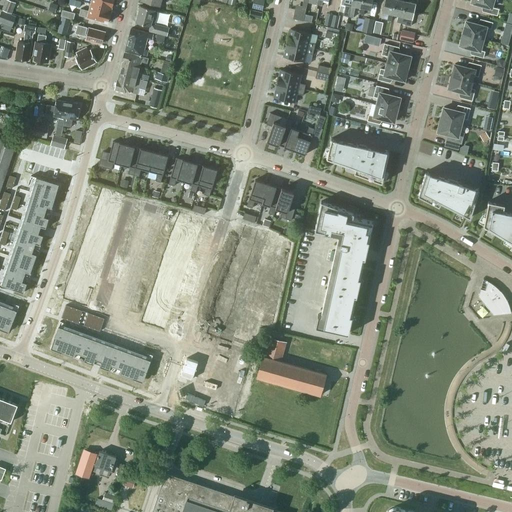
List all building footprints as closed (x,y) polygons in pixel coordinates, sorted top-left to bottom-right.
[(16,3),(8,0),(5,0),(2,10),(12,14),(16,3)] [(112,9),(113,0),(89,0),(88,3),(112,9)] [(254,0),(252,8),(263,10),(265,0),(264,0),(254,0)] [(305,14),(307,3),(308,0),(303,0),(302,7),(296,6),(293,18),(303,21),(305,14)] [(349,12),(351,6),(352,0),(341,0),(341,3),(346,5),(344,16),(348,17),(349,12)] [(361,8),(362,0),(352,0),(351,6),(349,12),(348,17),(353,18),(355,7),(361,8)] [(362,0),(361,8),(359,15),(364,16),(365,9),(371,10),(373,0),(362,0)] [(393,15),(396,0),(385,0),(383,13),(389,14),(387,20),(392,21),(393,15)] [(402,23),(406,2),(396,0),(393,15),(398,16),(397,22),(402,23)] [(492,8),(494,0),(472,0),(472,3),(485,6),(483,12),(498,16),(500,10),(492,8)] [(412,26),(416,4),(406,2),(402,23),(412,26)] [(58,5),(51,3),(48,10),(55,13),(58,5)] [(108,23),(112,9),(88,3),(86,10),(81,9),(79,15),(108,23)] [(149,32),(167,36),(169,29),(156,25),(156,24),(152,23),(155,10),(140,6),(136,23),(150,26),(149,32)] [(61,16),(74,20),(75,13),(63,10),(61,16)] [(263,13),(251,10),(250,17),(261,19),(263,13)] [(16,16),(2,11),(0,16),(0,21),(12,26),(16,16)] [(305,14),(303,21),(311,23),(313,16),(305,14)] [(332,14),(330,26),(337,28),(340,16),(332,14)] [(62,17),(59,29),(71,32),(74,21),(62,17)] [(362,31),(371,32),(374,20),(366,19),(365,25),(364,25),(362,31)] [(464,34),(483,39),(486,28),(492,29),(494,23),(481,19),(479,25),(467,22),(464,34)] [(384,23),(376,21),(373,33),(381,34),(384,23)] [(34,33),(35,33),(37,26),(25,24),(24,31),(26,31),(24,42),(19,42),(16,58),(29,60),(34,33)] [(86,40),(102,44),(105,33),(82,27),(80,35),(87,36),(86,40)] [(128,40),(146,44),(148,39),(152,40),(153,35),(131,29),(128,40)] [(289,36),(287,43),(315,49),(316,44),(309,42),(311,34),(291,29),(289,36)] [(339,33),(327,30),(326,37),(338,40),(339,33)] [(400,39),(413,42),(415,35),(402,32),(400,39)] [(46,36),(39,34),(38,41),(36,41),(34,55),(35,56),(35,60),(40,61),(40,62),(44,63),(45,62),(46,62),(48,55),(49,54),(50,50),(49,49),(50,43),(45,43),(46,36)] [(480,50),(483,39),(464,34),(461,46),(473,49),(471,55),(484,58),(486,52),(480,50)] [(380,46),(382,38),(374,36),(372,44),(380,46)] [(145,49),(146,44),(128,40),(125,50),(147,56),(149,50),(145,49)] [(74,42),(67,41),(65,57),(72,58),(74,42)] [(286,50),(284,57),(304,62),(306,53),(313,55),(315,49),(287,43),(285,50),(286,50)] [(387,64),(408,69),(411,57),(398,54),(400,48),(385,44),(383,53),(390,55),(387,64)] [(91,50),(88,52),(86,48),(77,52),(79,56),(76,57),(82,69),(96,62),(91,50)] [(147,63),(149,58),(125,52),(122,63),(140,67),(141,62),(147,63)] [(341,62),(348,64),(351,55),(343,53),(341,62)] [(452,77),(472,82),(474,76),(479,77),(482,66),(469,62),(468,68),(455,65),(452,77)] [(148,81),(149,75),(139,72),(140,67),(122,63),(119,74),(137,78),(148,81)] [(405,81),(408,69),(387,64),(386,71),(381,70),(378,80),(391,83),(392,78),(405,81)] [(317,72),(330,74),(331,68),(319,65),(317,72)] [(504,69),(496,67),(494,75),(502,77),(504,69)] [(279,77),(277,84),(305,90),(306,85),(299,83),(301,74),(281,70),(280,77),(279,77)] [(169,75),(166,75),(157,72),(155,79),(167,82),(169,75)] [(330,74),(317,72),(316,78),(328,81),(330,74)] [(137,78),(119,74),(115,89),(126,92),(127,91),(137,94),(139,88),(145,89),(148,81),(137,78)] [(470,88),(472,82),(452,77),(449,89),(462,92),(460,98),(473,101),(476,90),(470,88)] [(276,91),(275,98),(295,103),(297,94),(304,96),(305,90),(277,84),(276,91)] [(378,105),(397,110),(400,98),(388,95),(389,89),(377,86),(374,97),(379,99),(378,105)] [(162,90),(154,88),(152,98),(160,100),(162,90)] [(339,103),(340,95),(333,93),(331,101),(339,103)] [(495,109),(497,101),(489,99),(487,107),(495,109)] [(65,126),(68,103),(57,101),(56,107),(48,106),(47,114),(54,115),(54,116),(59,117),(58,125),(65,126)] [(68,103),(65,126),(72,127),(73,119),(78,120),(80,104),(68,103)] [(394,122),(397,110),(378,105),(375,116),(369,115),(368,121),(380,125),(382,119),(394,122)] [(441,120),(461,125),(463,119),(468,120),(471,108),(458,105),(457,111),(444,108),(441,120)] [(308,112),(320,115),(322,108),(309,106),(308,112)] [(273,127),(267,141),(279,145),(286,126),(280,124),(282,117),(271,113),(267,125),(273,127)] [(15,117),(7,115),(4,123),(12,125),(15,117)] [(326,117),(320,115),(316,127),(322,129),(326,117)] [(288,119),(286,126),(279,145),(292,150),(299,131),(291,128),(294,121),(288,119)] [(460,131),(461,125),(441,120),(438,132),(451,135),(449,141),(462,144),(465,133),(460,131)] [(49,127),(35,124),(33,136),(47,138),(49,127)] [(299,131),(292,150),(306,155),(313,136),(313,135),(315,129),(309,127),(307,133),(299,131)] [(490,138),(486,131),(480,135),(484,141),(490,138)] [(51,145),(64,149),(67,139),(54,135),(51,145)] [(0,190),(16,144),(0,138),(0,190)] [(354,172),(383,183),(390,152),(357,144),(357,146),(351,145),(351,143),(332,139),(327,158),(356,168),(354,172)] [(460,144),(449,141),(446,140),(445,146),(458,150),(460,144)] [(169,155),(114,141),(111,153),(103,151),(99,166),(113,169),(115,162),(131,167),(129,174),(140,176),(142,170),(158,174),(156,181),(162,182),(163,175),(164,175),(169,155)] [(218,170),(177,158),(171,177),(169,184),(175,186),(177,179),(193,184),(191,190),(197,192),(199,185),(206,188),(204,194),(210,196),(212,189),(218,170)] [(471,218),(480,189),(426,172),(419,195),(440,206),(442,203),(471,218)] [(22,228),(2,285),(24,293),(44,235),(43,235),(45,227),(47,228),(60,185),(37,178),(24,221),(22,228)] [(295,192),(256,180),(250,199),(248,206),(253,208),(255,201),(271,206),(269,213),(275,215),(277,208),(283,210),(281,217),(292,221),(296,209),(290,207),(295,192)] [(103,190),(99,203),(119,210),(123,197),(103,190)] [(361,278),(359,278),(363,258),(366,259),(374,222),(354,217),(355,214),(322,201),(315,231),(331,234),(332,229),(340,231),(337,246),(342,247),(327,316),(319,314),(316,326),(349,333),(353,316),(351,315),(355,296),(357,296),(361,278)] [(489,202),(484,226),(511,242),(511,245),(511,247),(510,247),(511,248),(511,213),(510,213),(510,214),(504,213),(505,205),(489,202)] [(99,203),(94,215),(115,222),(119,210),(99,203)] [(193,210),(205,214),(206,208),(194,205),(193,210)] [(181,212),(177,225),(197,232),(202,219),(181,212)] [(243,219),(255,222),(257,216),(245,212),(243,219)] [(94,215),(90,227),(110,234),(115,222),(94,215)] [(269,228),(271,221),(264,219),(262,225),(269,228)] [(177,225),(173,237),(193,244),(197,232),(177,225)] [(247,226),(243,239),(264,245),(268,233),(247,226)] [(90,227),(86,240),(106,247),(110,234),(90,227)] [(173,237),(168,250),(189,257),(193,244),(173,237)] [(243,239),(239,251),(259,258),(264,245),(243,239)] [(83,248),(79,260),(99,267),(103,255),(83,248)] [(168,250),(164,262),(184,269),(189,257),(168,250)] [(239,251),(235,264),(255,271),(259,258),(239,251)] [(79,260),(74,273),(95,280),(99,267),(79,260)] [(235,264),(231,277),(251,283),(255,271),(235,264)] [(161,270),(157,283),(177,290),(182,277),(161,270)] [(74,273),(70,285),(90,292),(95,280),(74,273)] [(488,281),(484,279),(479,296),(494,315),(511,313),(509,305),(507,301),(503,294),(498,288),(492,283),(488,281)] [(157,283),(153,295),(173,302),(177,290),(157,283)] [(227,283),(223,296),(244,303),(249,291),(227,283)] [(70,285),(66,298),(86,305),(90,292),(70,285)] [(153,295),(148,307),(169,314),(173,302),(153,295)] [(223,296),(219,309),(240,316),(244,303),(223,296)] [(57,300),(53,314),(60,316),(64,303),(57,300)] [(0,328),(4,330),(5,326),(10,328),(17,310),(0,303),(0,328)] [(148,307),(144,320),(164,327),(169,314),(148,307)] [(219,309),(215,321),(236,328),(240,316),(219,309)] [(246,324),(248,314),(241,313),(239,323),(246,324)] [(215,321),(210,334),(231,341),(236,328),(215,321)] [(59,326),(52,344),(58,346),(56,350),(74,357),(76,352),(86,356),(84,360),(94,364),(94,362),(98,363),(101,364),(100,366),(110,370),(111,365),(121,369),(119,373),(138,380),(139,376),(145,377),(151,360),(59,326)] [(271,335),(283,338),(284,333),(273,330),(271,335)] [(321,394),(327,373),(281,360),(286,341),(271,337),(266,356),(263,355),(257,376),(321,394)] [(7,400),(0,417),(11,422),(18,405),(7,400)] [(96,454),(85,450),(77,473),(88,477),(96,454)] [(114,465),(117,466),(119,460),(116,459),(117,457),(100,451),(95,465),(112,471),(114,465)] [(284,511),(274,509),(255,502),(166,473),(153,511),(284,511)] [(126,476),(123,485),(130,487),(133,478),(126,476)] [(117,496),(105,492),(103,500),(114,504),(117,496)]
